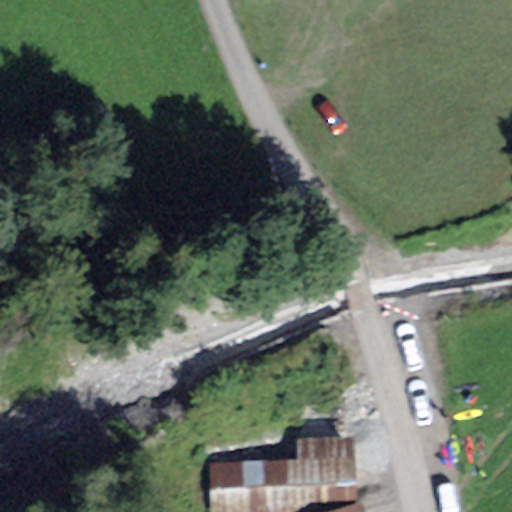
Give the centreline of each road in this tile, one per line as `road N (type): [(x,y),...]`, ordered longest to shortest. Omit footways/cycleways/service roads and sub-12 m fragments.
road 1 (unclassified): [(426,511),(394,384),(219,0)]
road 2 (unknown): [(511,315),(394,384)]
